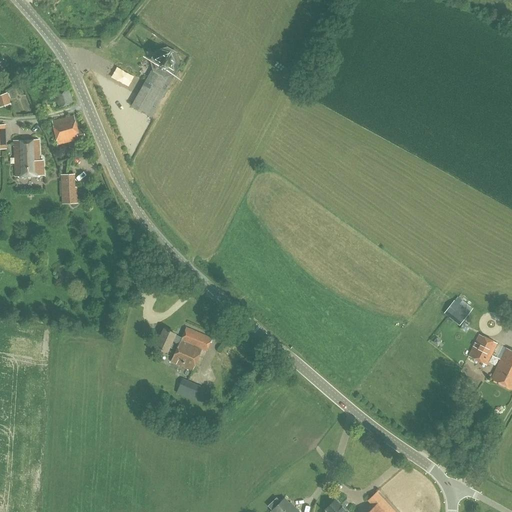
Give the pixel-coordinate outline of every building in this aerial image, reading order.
[(132,106),(151,117),(179,66),(177,64),(178,63),(180,62),(178,54),(177,53),(167,46),(156,50),(150,60),(153,69),(132,106)] [(30,89),(35,104),(51,98),(46,83),(30,89)] [(54,95),(59,108),(73,103),(69,89),(54,95)] [(0,95),(0,106),(11,104),(7,93),(0,95)] [(52,121),(58,144),(85,137),(83,128),(78,130),(74,116),(52,121)] [(14,141),(15,177),(44,176),(43,160),(40,160),(39,139),(14,141)] [(61,175),(62,202),(77,202),(75,174),(61,175)] [(19,180),(19,189),(31,188),(30,180),(19,180)] [(459,325),(473,308),(458,296),(444,314),(459,325)] [(171,361),(192,371),(202,349),(206,351),(211,338),(186,327),(181,338),(174,335),(175,334),(164,329),(156,347),(167,352),(170,346),(176,349),(171,361)] [(497,343),(479,334),(469,356),(487,365),(497,343)] [(436,337),(433,341),(438,345),(441,341),(436,337)] [(511,350),(506,348),(491,378),(511,388),(511,350)] [(482,373),(475,374),(477,386),(484,385),(482,373)] [(399,511),(379,490),(370,498),(368,500),(374,507),(368,511),(399,511)] [(285,498),(280,502),(276,498),(269,506),(274,511),(298,511),(295,507),(294,508),(285,498)] [(326,511),(347,511),(335,499),(324,510),(326,511)]
